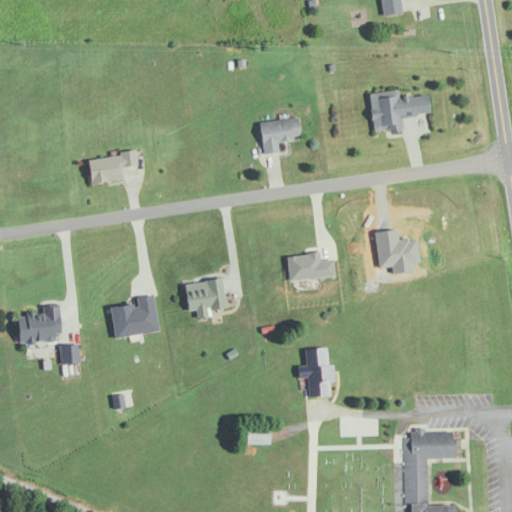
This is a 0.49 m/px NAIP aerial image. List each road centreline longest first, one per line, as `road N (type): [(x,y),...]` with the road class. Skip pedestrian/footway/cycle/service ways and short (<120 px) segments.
road 1 (residential): [(500,156),(0,231)]
road 2 (secondary): [(511,235),(479,0)]
